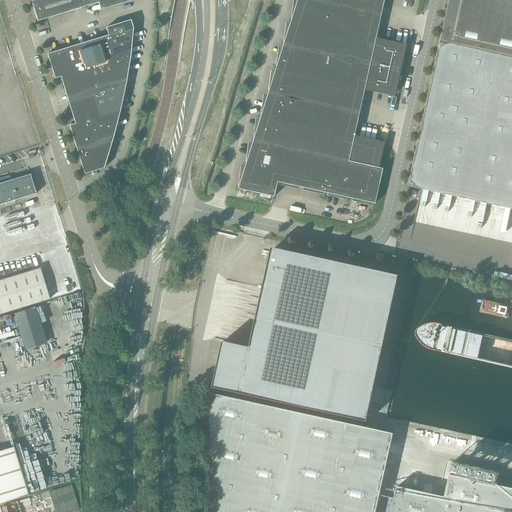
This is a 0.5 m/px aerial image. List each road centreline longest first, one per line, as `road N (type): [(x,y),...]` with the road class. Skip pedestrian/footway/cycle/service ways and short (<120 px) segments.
road 1 (unclassified): [(176,204),(351,243),(375,239),(387,224),(436,0)]
road 2 (unclassified): [(91,257),(12,0)]
road 3 (secondary): [(176,204),(217,65),(220,0)]
road 4 (secondary): [(203,32),(160,201)]
road 5 (secondary): [(133,471),(153,300)]
road 6 (secondary): [(138,304),(128,416),(133,471)]
